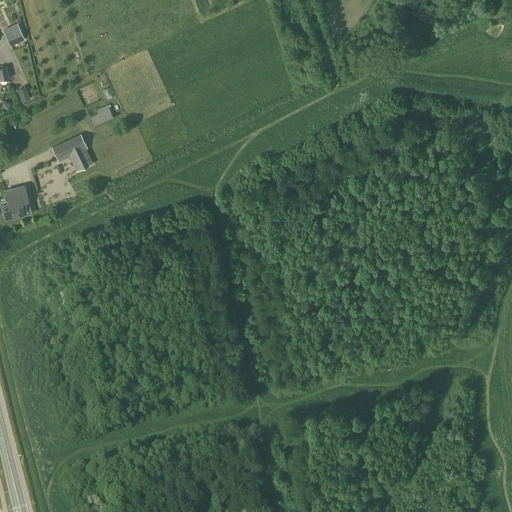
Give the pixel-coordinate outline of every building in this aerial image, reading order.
[(16,23),(2,29),(10,46),(24,39),(16,23)] [(0,77),(9,75),(6,66),(0,67),(0,77)] [(30,98),(25,86),(16,90),(22,102),(30,98)] [(96,108),(97,113),(89,116),(93,125),(112,117),(108,104),(96,108)] [(51,147),(58,162),(69,157),(76,171),(93,163),(86,149),(87,148),(80,134),(51,147)] [(2,203),(3,207),(1,208),(3,215),(5,215),(6,217),(24,213),(21,200),(28,199),(24,186),(6,190),(8,201),(2,203)]
